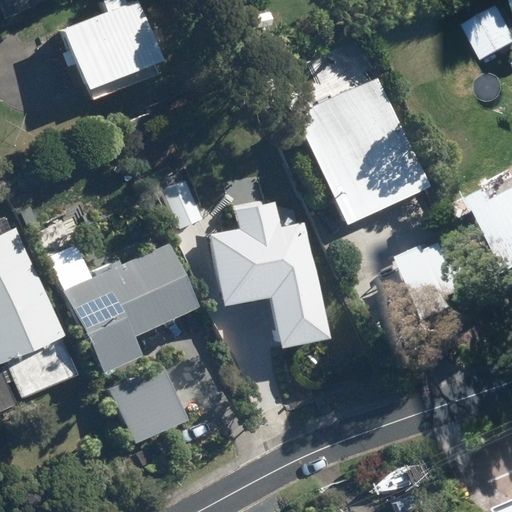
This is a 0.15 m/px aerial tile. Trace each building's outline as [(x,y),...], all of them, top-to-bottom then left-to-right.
[(0,0),(0,11),(4,21),(50,0),(0,0)] [(84,95),(160,65),(136,2),(125,6),(122,0),(114,0),(99,6),(103,14),(59,31),(84,95)] [(467,26),(487,63),(511,49),(511,24),(502,6),(467,26)] [(425,189),(373,82),(292,121),(343,228),(425,189)] [(198,141),(187,150),(199,165),(210,156),(198,141)] [(200,221),(185,184),(161,194),(177,231),(200,221)] [(490,190),(476,198),(511,267),(511,194),(497,203),(490,190)] [(468,197),(456,205),(465,219),(476,212),(468,197)] [(299,222),(210,241),(224,308),(314,289),(299,222)] [(0,367),(3,366),(18,401),(75,377),(59,342),(63,340),(14,232),(0,238),(0,367)] [(166,248),(64,295),(101,377),(140,359),(131,341),(195,312),(166,248)] [(0,373),(0,411),(14,405),(0,373)]
